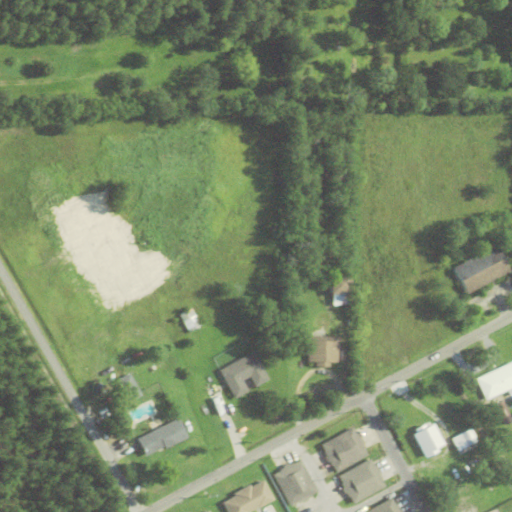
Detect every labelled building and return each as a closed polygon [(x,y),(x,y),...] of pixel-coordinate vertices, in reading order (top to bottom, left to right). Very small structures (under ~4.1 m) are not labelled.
[(167,67),(198,66),(198,78),(167,79),(167,67)] [(137,85),(137,71),(146,71),(146,85),(137,85)] [(451,267),(494,244),(508,270),(465,293),(451,267)] [(331,304),(331,294),(328,294),(328,274),(348,274),(348,304),(331,304)] [(178,314),(190,307),(200,324),(188,332),(178,314)] [(337,360),(337,362),(328,362),(328,367),(314,367),(315,362),(306,361),(307,347),(305,347),(305,335),(338,336),(338,348),(342,348),(341,360),(337,360)] [(254,386),(248,376),(241,380),(247,390),(233,398),(218,370),(252,350),(268,379),(254,386)] [(475,378),(511,361),(511,386),(485,399),(475,378)] [(114,380),(128,372),(141,395),(127,403),(114,380)] [(494,404),(502,400),(511,421),(503,424),(494,404)] [(162,446),(143,455),(135,438),(151,430),(147,422),(159,416),(163,424),(177,417),(186,437),(163,448),(162,446)] [(411,434),(415,432),(414,428),(423,423),(425,427),(431,423),(442,444),(435,448),(436,451),(424,458),(411,434)] [(356,433),(358,437),(360,436),(363,442),(361,442),(364,447),(363,448),(366,454),(334,472),(331,465),(329,466),(327,461),(326,462),(323,457),(324,456),(322,452),(323,452),(319,444),(352,426),(355,433),(356,433)] [(450,438),(470,428),(476,440),(456,451),(450,438)] [(373,464),(376,468),(377,468),(380,473),(379,474),(381,479),(380,479),(384,486),(352,504),(348,497),(347,497),(344,493),(343,494),(340,488),(342,488),(339,484),(341,483),(337,476),(369,458),(373,465),(373,464)] [(310,495),(310,496),(306,498),(306,500),(302,502),(301,501),(297,503),(296,502),(289,506),(271,474),(278,470),(278,469),(282,466),(281,465),(287,462),(288,464),(291,462),(292,463),(299,459),(317,492),(310,495)] [(456,468),(463,465),(468,474),(461,478),(456,468)] [(424,476),(430,470),(434,474),(428,479),(424,476)] [(227,511),(251,511),(274,501),(264,480),(222,501),(227,511)] [(395,503),(397,507),(398,507),(401,511),(363,511),(390,497),(394,504),(395,503)]
